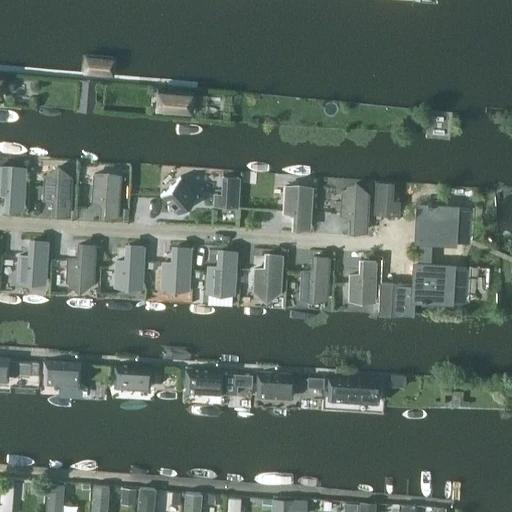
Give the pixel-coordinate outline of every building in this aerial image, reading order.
[(114,58),(86,55),(85,72),(111,75),(113,75),(114,58)] [(98,82),(81,81),(79,110),(95,112),(98,82)] [(195,94),(155,91),(154,112),(193,115),(195,94)] [(25,168),(0,166),(0,191),(7,192),(6,207),(22,208),(25,168)] [(54,197),(53,212),(69,213),(71,177),(59,169),(45,176),(44,196),(54,197)] [(120,176),(94,174),(92,199),(102,199),(101,214),(117,215),(120,176)] [(177,213),(178,214),(198,196),(197,195),(196,196),(180,178),(181,177),(180,176),(160,194),(161,195),(163,194),(169,201),(168,202),(168,205),(171,206),(172,204),(179,212),(177,213)] [(239,177),(223,176),(222,194),(215,193),(214,205),(238,206),(239,177)] [(392,183),(376,182),(374,212),(398,214),(399,201),(391,200),(392,183)] [(312,187),(285,185),(284,210),(293,211),(292,226),(309,227),(312,187)] [(351,213),(350,229),(366,230),(368,194),(356,185),(342,192),(341,213),(351,213)] [(427,206),(419,206),(417,239),(437,240),(438,231),(443,231),(444,218),(438,217),(439,207),(431,206),(431,203),(427,203),(427,206)] [(47,242),(31,241),(30,256),(20,255),(18,280),(44,282),(47,242)] [(95,246),(78,245),(77,260),(68,259),(67,280),(79,288),(93,281),(95,246)] [(143,246),(127,245),(126,261),(117,260),(115,285),(141,286),(143,246)] [(190,248),(174,247),(173,262),(163,262),(162,287),(188,288),(190,248)] [(235,251),(219,250),(218,266),(209,266),(208,291),(233,292),(235,251)] [(282,255),(266,254),(265,269),(255,269),(254,289),(267,297),(280,291),(282,255)] [(329,258),(312,257),(312,272),(302,271),(300,296),(326,298),(329,258)] [(376,260),(360,260),(359,275),(349,275),(348,299),(375,301),(376,260)] [(416,264),(414,298),(421,298),(421,301),(426,301),(426,299),(434,299),(434,289),(440,289),(441,275),(435,275),(436,266),(416,264)] [(405,284),(381,282),(379,313),(396,313),(397,296),(404,296),(405,284)] [(9,360),(0,359),(0,379),(7,380),(9,360)] [(32,362),(11,360),(10,371),(31,372),(32,362)] [(80,364),(44,362),(44,370),(48,371),(47,382),(79,384),(80,364)] [(151,368),(115,366),(114,374),(118,375),(118,386),(150,388),(151,368)] [(222,372),(186,370),(186,379),(190,379),(189,391),(221,392),(222,372)] [(292,397),(293,377),(257,374),(257,383),(261,383),(260,395),(292,397)] [(378,402),(379,382),(328,379),(328,387),(332,387),(331,399),(378,402)] [(396,388),(397,380),(388,379),(387,388),(396,388)] [(11,511),(14,479),(2,478),(0,503),(0,511),(11,511)] [(61,511),(64,484),(48,482),(45,511),(61,511)] [(84,482),(84,495),(91,495),(92,483),(84,482)] [(107,511),(109,486),(93,484),(91,511),(107,511)] [(152,511),(155,487),(138,485),(138,488),(137,503),(136,511),(152,511)] [(124,486),(123,502),(137,503),(138,488),(124,486)] [(174,491),(173,503),(182,504),(183,492),(174,491)] [(199,511),(201,492),(185,491),(183,511),(199,511)] [(210,493),(210,502),(223,502),(224,494),(210,493)] [(239,511),(240,497),(228,497),(227,511),(239,511)] [(265,497),(264,508),(274,508),(274,499),(275,498),(265,497)] [(274,508),(274,511),(305,511),(306,500),(274,499),(274,508)] [(349,503),(348,511),(357,511),(358,503),(349,503)] [(373,511),(374,504),(358,503),(357,511),(373,511)]
